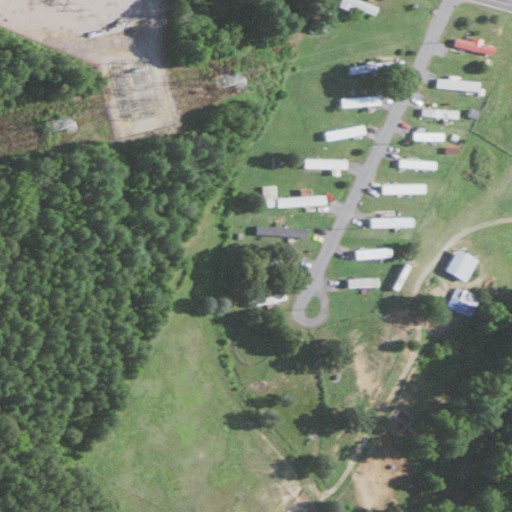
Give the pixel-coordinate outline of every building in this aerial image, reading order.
[(333,0),(333,3),(368,16),(372,5),(357,0),(333,0)] [(329,13),(316,7),(308,25),(321,31),(329,13)] [(489,45),(477,43),(477,38),(467,36),(467,39),(451,37),(449,47),(488,53),(489,45)] [(346,72),(371,71),(371,63),(346,64),(346,72)] [(432,78),(432,88),(475,89),(475,81),(454,80),(454,75),(444,74),(443,78),(432,78)] [(336,96),(336,106),(375,105),(375,95),(336,96)] [(454,116),(454,108),(417,108),(417,116),(454,116)] [(361,133),(359,123),(319,131),(321,140),(361,133)] [(439,130),(410,130),(410,139),(439,140),(439,130)] [(342,166),(342,158),(299,158),(299,166),(342,166)] [(431,168),(431,160),(394,159),(394,167),(431,168)] [(420,191),(420,183),(376,183),(377,192),(420,191)] [(320,193),(307,193),(306,187),(295,187),(295,195),(272,195),(272,184),(259,184),(260,205),(321,203),(320,193)] [(365,216),(366,226),(408,225),(408,215),(365,216)] [(302,225),(255,224),(254,233),(301,235),(302,225)] [(350,247),(351,257),(388,255),(387,246),(350,247)] [(459,279),(471,257),(451,246),(439,268),(459,279)] [(374,275),(343,276),(343,286),(374,285),(374,275)] [(472,293),(450,284),(441,305),(464,314),(472,293)]
